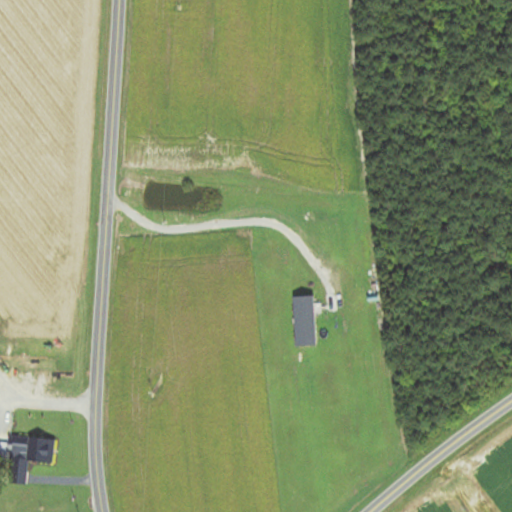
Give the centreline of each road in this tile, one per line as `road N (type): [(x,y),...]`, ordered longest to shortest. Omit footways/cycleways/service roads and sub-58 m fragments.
road 1 (residential): [(101,511),(93,415),(117,0)]
road 2 (residential): [(369,511),(511,402)]
